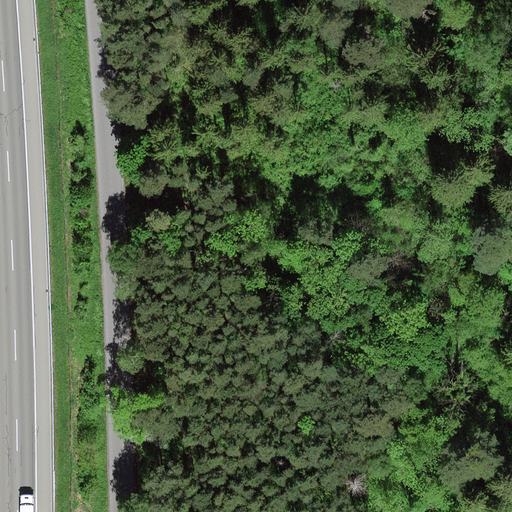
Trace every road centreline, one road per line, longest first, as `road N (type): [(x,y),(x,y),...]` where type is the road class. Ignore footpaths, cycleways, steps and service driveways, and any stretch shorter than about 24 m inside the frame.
road 1 (track): [(97,0),(127,511)]
road 2 (motorway): [(16,511),(18,163),(2,0)]
